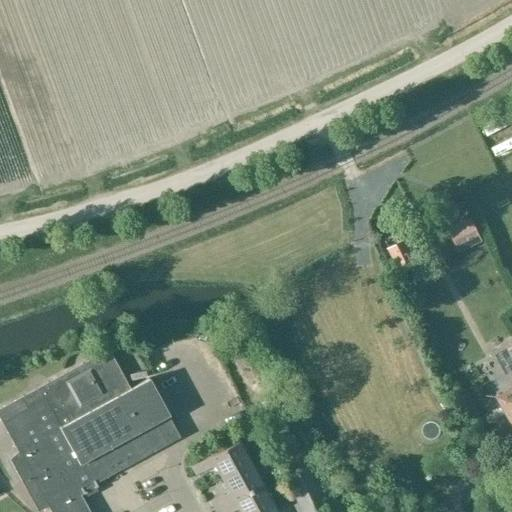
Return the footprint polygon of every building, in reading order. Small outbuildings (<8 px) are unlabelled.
[(511,137),(492,148),(497,160),(511,152),(511,137)] [(471,218),(449,229),(460,252),(483,241),(471,218)] [(511,257),(499,265),(506,277),(511,274),(511,257)] [(511,346),(502,352),(511,370),(511,346)] [(38,511),(48,507),(50,511),(89,511),(80,494),(82,493),(83,494),(84,493),(82,489),(93,483),(95,487),(97,486),(95,483),(178,437),(166,416),(168,415),(148,378),(130,388),(109,349),(0,409),(0,418),(18,452),(10,459),(37,511),(38,511)] [(511,389),(497,398),(511,424),(511,389)] [(238,440),(209,455),(221,477),(249,462),(238,440)] [(205,459),(191,466),(195,473),(209,466),(205,459)] [(249,462),(221,477),(227,490),(232,499),(261,484),(249,462)] [(281,480),(296,511),(309,511),(323,506),(306,469),(281,480)] [(261,484),(232,499),(236,506),(238,511),(259,511),(272,505),(261,484)] [(223,492),(209,500),(214,508),(228,501),(223,492)] [(228,501),(214,508),(216,511),(225,511),(232,509),(228,501)]
